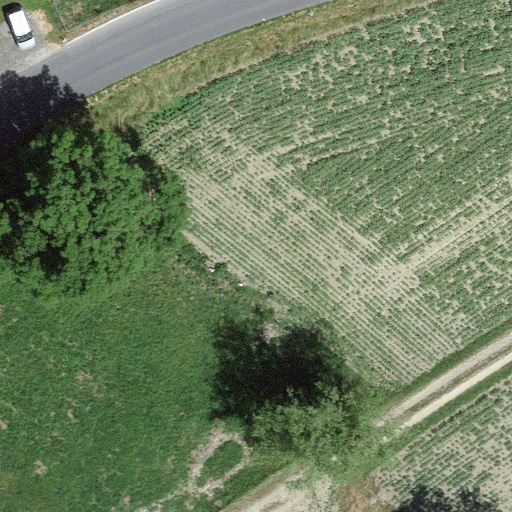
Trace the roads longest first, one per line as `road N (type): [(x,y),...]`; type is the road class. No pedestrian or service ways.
road 1 (track): [(252,511),(511,335)]
road 2 (tertiary): [(260,0),(87,64),(0,113)]
